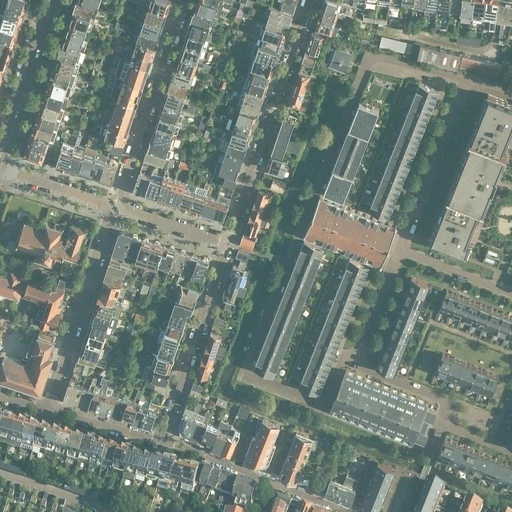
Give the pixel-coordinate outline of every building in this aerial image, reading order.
[(0,0),(2,1),(6,2),(24,8),(25,4),(27,3),(27,0),(0,0)] [(74,9),(73,11),(95,18),(99,7),(94,5),(78,0),(76,0),(75,4),(74,5),(73,8),(74,9)] [(130,0),(144,5),(148,6),(167,12),(169,7),(170,6),(172,0),(171,0),(150,0),(147,0),(130,0)] [(197,2),(195,7),(196,8),(213,14),(214,14),(215,15),(218,16),(219,16),(222,6),(203,0),(198,0),(198,2),(197,2)] [(281,0),(279,9),(280,10),(292,14),(297,0),(281,0)] [(335,0),(324,0),(323,5),(339,11),(346,14),(351,15),(352,11),(350,10),(351,6),(346,4),(342,3),(342,0),(338,0),(338,1),(337,1),(335,0)] [(413,0),(413,7),(425,9),(426,5),(426,0),(413,0)] [(426,0),(426,5),(425,9),(424,18),(428,18),(429,9),(437,10),(437,8),(437,6),(438,0),(426,0)] [(438,0),(437,6),(437,8),(449,9),(450,0),(438,0)] [(450,0),(449,9),(460,11),(460,12),(461,12),(462,0),(450,0)] [(462,0),(461,12),(473,13),(474,0),(462,0)] [(474,0),(473,13),(477,14),(477,19),(484,20),(484,15),(486,0),(474,0)] [(486,0),(484,15),(484,20),(491,21),(490,29),(494,30),(496,17),(497,0),(486,0)] [(502,19),(511,20),(511,0),(497,0),(496,18),(502,19)] [(0,7),(0,12),(2,13),(20,20),(21,15),(23,14),(24,11),(23,9),(24,8),(6,2),(2,1),(0,7)] [(120,10),(125,12),(132,14),(134,9),(122,5),(120,10)] [(140,16),(144,18),(163,24),(165,19),(167,18),(167,15),(167,14),(167,12),(148,6),(144,5),(140,16)] [(318,11),(316,16),(335,22),(337,16),(344,18),(346,14),(339,11),(323,5),(322,5),(321,10),(318,11)] [(269,6),(266,13),(290,21),(292,14),(280,10),(272,7),(269,6)] [(194,12),(191,20),(209,26),(211,20),(213,21),(216,22),(218,16),(215,15),(214,14),(213,14),(196,8),(195,12),(194,12)] [(235,21),(239,23),(241,16),(243,11),(239,9),(235,21)] [(70,20),(69,22),(91,29),(95,18),(73,11),(72,15),(70,16),(69,19),(70,20)] [(0,25),(16,31),(18,26),(19,25),(20,23),(19,21),(20,20),(2,13),(0,12),(0,25)] [(266,24),(268,25),(287,31),(290,21),(266,13),(265,17),(268,18),(266,24)] [(143,23),(140,30),(159,36),(160,35),(162,31),(162,30),(163,24),(144,18),(140,16),(138,20),(143,23)] [(316,23),(315,28),(313,32),(324,35),(330,37),(332,33),(333,34),(335,29),(333,28),(335,22),(316,16),(315,21),(316,23)] [(189,28),(188,32),(205,38),(210,39),(212,33),(214,27),(209,26),(191,20),(188,27),(189,28)] [(66,32),(66,33),(83,39),(87,40),(91,29),(69,22),(68,27),(66,27),(65,30),(66,32)] [(115,26),(115,27),(125,30),(127,25),(122,24),(117,22),(116,25),(115,26)] [(261,34),(266,35),(283,41),(287,31),(268,25),(266,24),(263,23),(261,28),(260,33),(261,34)] [(16,31),(0,25),(0,38),(12,42),(14,38),(15,37),(16,34),(16,32),(16,31)] [(135,40),(137,41),(156,48),(158,42),(158,41),(159,36),(140,30),(137,28),(135,33),(139,34),(139,35),(137,35),(135,40)] [(471,29),(470,37),(481,38),(482,30),(471,29)] [(186,37),(184,43),(202,49),(205,51),(206,51),(210,39),(205,38),(188,32),(187,33),(186,34),(185,36),(186,37)] [(323,36),(312,32),(306,49),(317,53),(323,36)] [(62,43),(62,44),(79,50),(84,51),(87,40),(83,39),(66,33),(64,38),(62,38),(61,41),(62,43)] [(260,45),(262,45),(280,51),(283,41),(266,35),(261,34),(260,33),(256,43),(260,45)] [(481,38),(470,37),(463,36),(458,35),(457,35),(456,43),(480,46),(481,40),(481,38)] [(233,42),(231,46),(239,49),(242,39),(235,36),(233,42)] [(350,36),(349,41),(370,46),(371,41),(350,36)] [(382,36),(379,49),(418,58),(421,44),(413,41),(413,43),(382,36)] [(12,42),(0,38),(0,51),(8,54),(10,49),(11,48),(12,46),(12,44),(12,42)] [(156,48),(137,41),(134,49),(128,47),(124,50),(121,57),(127,59),(149,67),(156,48)] [(180,55),(198,61),(202,62),(205,51),(202,49),(184,43),(183,45),(182,46),(181,48),(182,49),(180,55)] [(256,54),(259,55),(275,61),(276,61),(280,51),(262,45),(260,45),(256,43),(255,47),(257,48),(256,54)] [(327,43),(320,62),(326,64),(327,63),(330,64),(329,65),(345,71),(348,64),(351,66),(353,62),(350,60),(352,53),(336,47),(336,48),(333,47),(333,46),(327,43)] [(421,43),(421,44),(418,58),(457,68),(461,53),(421,43)] [(58,50),(58,52),(59,54),(58,55),(80,63),(80,62),(81,62),(85,52),(84,51),(79,50),(62,44),(60,49),(58,50)] [(109,46),(106,53),(114,55),(116,48),(109,46)] [(306,49),(299,68),(300,68),(311,72),(317,53),(306,49)] [(0,64),(4,66),(6,62),(7,61),(8,58),(8,56),(8,54),(0,51),(0,64)] [(252,66),(254,67),(271,73),(273,67),(275,66),(276,64),(275,62),(275,61),(259,55),(256,54),(254,54),(250,65),(252,66)] [(499,76),(502,64),(463,54),(460,66),(499,76)] [(55,65),(55,66),(60,67),(72,72),(76,73),(80,63),(58,55),(56,60),(55,61),(54,64),(55,65)] [(177,66),(176,67),(194,73),(198,61),(180,55),(179,61),(177,61),(176,64),(177,66)] [(146,76),(149,67),(127,59),(126,64),(129,65),(127,70),(146,76)] [(100,69),(103,63),(100,62),(99,61),(98,61),(97,61),(96,61),(95,62),(94,63),(93,63),(93,64),(92,65),(92,66),(97,68),(100,69)] [(51,77),(50,78),(75,87),(77,78),(84,81),(86,76),(76,73),(72,72),(60,67),(55,66),(53,72),(51,72),(50,75),(51,77)] [(252,66),(248,76),(268,83),(269,79),(271,78),(271,76),(271,74),(271,73),(254,67),(252,66)] [(172,79),(189,84),(190,85),(194,73),(176,67),(175,73),(173,73),(172,76),(173,78),(173,79),(172,79)] [(300,68),(294,85),(305,89),(311,72),(300,68)] [(143,85),(146,76),(127,70),(124,79),(143,85)] [(248,76),(246,76),(243,86),(264,94),(266,89),(267,88),(268,86),(267,84),(268,83),(248,76)] [(47,89),(46,90),(52,92),(64,96),(68,97),(71,89),(80,93),(82,89),(75,87),(50,78),(49,84),(47,85),(46,87),(47,89)] [(124,79),(121,89),(139,95),(143,85),(124,79)] [(168,90),(168,91),(185,96),(189,84),(172,79),(170,84),(169,85),(168,88),(168,90)] [(439,91),(419,83),(369,209),(372,210),(382,215),(389,218),(439,91)] [(286,109),(296,112),(297,113),(305,89),(294,85),(288,102),(286,109)] [(264,94),(243,86),(240,97),(261,104),(262,100),(264,99),(265,96),(264,95),(264,94)] [(139,95),(121,89),(118,98),(136,104),(139,95)] [(43,100),(43,101),(64,108),(68,97),(64,96),(52,92),(46,90),(45,95),(43,95),(42,98),(43,100)] [(166,98),(164,102),(181,108),(185,96),(168,91),(168,92),(166,93),(165,95),(166,98)] [(488,199),(502,165),(499,163),(503,153),(506,155),(507,154),(503,152),(504,149),(504,148),(501,147),(504,141),(507,142),(511,128),(511,104),(487,94),(482,107),(478,118),(481,119),(477,129),(474,128),(470,139),(469,139),(469,140),(460,163),(456,173),(447,195),(446,196),(447,196),(443,207),(445,208),(441,218),(439,217),(438,218),(434,228),(429,241),(466,255),(466,254),(463,253),(467,243),(470,244),(471,243),(467,242),(476,220),(476,219),(473,218),(476,212),(479,213),(480,210),(484,211),(484,210),(481,208),(485,198),(488,200),(488,199)] [(241,106),(240,109),(257,115),(258,110),(260,109),(261,107),(260,105),(261,104),(240,97),(237,104),(241,106)] [(118,98),(115,108),(133,114),(136,104),(118,98)] [(39,111),(39,112),(61,119),(64,108),(43,101),(41,106),(39,106),(39,109),(39,111)] [(339,197),(340,198),(344,199),(353,176),(379,109),(359,101),(324,191),(331,194),(339,197)] [(163,102),(159,114),(181,121),(184,114),(180,113),(182,109),(181,108),(164,102),(163,102)] [(189,105),(187,110),(196,113),(197,108),(189,105)] [(257,116),(257,115),(240,109),(236,107),(234,114),(232,118),(237,119),(253,125),(255,120),(257,120),(257,117),(257,116)] [(130,123),(133,114),(115,108),(113,111),(105,108),(102,114),(103,114),(112,117),(130,123)] [(36,122),(35,123),(57,130),(61,119),(39,112),(38,116),(36,117),(35,120),(36,122)] [(284,116),(279,130),(290,134),(297,113),(296,112),(295,115),(290,114),(288,117),(284,116)] [(126,133),(130,123),(112,117),(103,114),(102,114),(98,113),(97,116),(102,117),(100,124),(103,125),(108,126),(126,133)] [(159,114),(155,126),(177,133),(180,125),(181,126),(183,122),(181,121),(159,114)] [(229,128),(233,130),(250,135),(252,134),(253,132),(252,130),(253,125),(237,119),(233,118),(229,128)] [(32,133),(53,141),(57,130),(35,123),(34,127),(32,128),(31,131),(32,133)] [(127,133),(126,133),(108,126),(103,125),(100,134),(105,136),(124,143),(127,133)] [(155,126),(151,138),(170,144),(173,145),(176,138),(186,141),(187,137),(177,133),(155,126)] [(226,139),(230,140),(246,146),(246,145),(248,145),(249,142),(248,141),(250,135),(233,130),(229,128),(226,139)] [(279,130),(271,152),(283,156),(290,134),(279,130)] [(28,143),(28,144),(50,152),(53,141),(32,133),(30,138),(29,139),(28,142),(28,143)] [(151,138),(147,150),(166,156),(170,157),(172,150),(180,152),(181,148),(173,145),(170,144),(151,138)] [(73,150),(67,167),(72,169),(73,171),(75,172),(77,171),(78,171),(84,152),(77,149),(80,140),(76,139),(74,146),(73,150)] [(222,149),(226,151),(243,156),(245,155),(245,153),(245,151),(246,146),(230,140),(226,139),(222,149)] [(124,145),(112,141),(109,150),(121,154),(124,145)] [(63,143),(60,152),(59,155),(58,158),(56,163),(61,165),(62,167),(64,168),(66,167),(67,167),(73,150),(74,146),(63,143)] [(84,152),(78,171),(83,173),(83,174),(86,175),(88,175),(89,175),(95,156),(89,153),(92,144),(87,143),(84,152)] [(50,152),(28,144),(27,149),(25,150),(24,152),(25,154),(24,155),(42,162),(46,163),(50,152)] [(167,165),(170,157),(147,150),(145,158),(149,159),(167,165)] [(222,161),(223,161),(239,167),(239,166),(241,165),(242,163),(241,161),(243,156),(226,151),(225,154),(220,153),(218,160),(222,161)] [(95,156),(89,175),(93,176),(94,178),(97,179),(99,178),(100,179),(106,159),(107,155),(97,152),(95,156)] [(283,156),(271,152),(266,166),(271,168),(270,172),(277,174),(283,156)] [(106,159),(100,179),(104,180),(105,182),(108,183),(110,182),(111,182),(117,163),(118,160),(111,158),(111,156),(108,155),(106,159)] [(170,157),(167,165),(172,167),(175,159),(170,157)] [(215,171),(219,172),(236,178),(239,167),(223,161),(222,161),(218,160),(215,171)] [(192,165),(180,161),(179,166),(190,170),(190,169),(192,165)] [(145,173),(140,171),(134,190),(139,192),(140,194),(143,194),(144,193),(145,194),(151,176),(144,174),(145,173)] [(151,176),(145,194),(150,195),(151,197),(154,198),(155,197),(156,197),(162,180),(156,178),(157,173),(153,171),(151,177),(151,176)] [(162,180),(156,197),(161,199),(162,201),(165,202),(166,201),(167,201),(175,179),(163,175),(162,180)] [(225,176),(223,183),(222,186),(229,188),(226,196),(231,197),(234,186),(236,180),(225,176)] [(271,188),(282,192),(285,182),(274,178),(271,188)] [(175,179),(167,201),(172,203),(173,205),(176,205),(177,204),(178,205),(186,183),(175,179)] [(196,186),(189,209),(194,210),(195,212),(197,213),(199,212),(200,212),(205,195),(209,184),(209,183),(204,182),(202,188),(196,186)] [(186,183),(178,205),(183,207),(184,208),(187,209),(188,208),(189,209),(196,186),(186,183)] [(205,195),(200,212),(205,214),(206,216),(209,217),(210,216),(211,216),(217,199),(210,197),(214,186),(209,184),(205,195)] [(259,189),(253,207),(252,210),(263,214),(271,193),(259,189)] [(357,262),(362,264),(363,261),(364,259),(380,265),(381,266),(382,264),(396,228),(397,228),(398,226),(396,225),(381,219),(382,216),(382,215),(372,210),(371,212),(370,215),(337,202),(338,199),(339,197),(331,194),(330,196),(329,199),(321,196),(322,196),(320,195),(304,235),(306,236),(359,257),(358,259),(357,262)] [(217,199),(211,216),(217,218),(217,220),(220,221),(221,220),(223,220),(229,203),(217,199)] [(251,212),(245,230),(257,234),(260,224),(269,227),(272,217),(263,214),(252,210),(251,212)] [(25,220),(17,245),(37,252),(35,257),(51,263),(54,255),(56,256),(57,253),(62,255),(77,260),(81,248),(79,248),(85,230),(70,225),(69,229),(64,227),(64,228),(47,222),(45,227),(25,220)] [(120,232),(113,254),(114,253),(124,257),(126,252),(132,234),(123,231),(120,232)] [(132,234),(126,252),(137,256),(143,237),(139,236),(138,234),(135,233),(133,234),(132,234)] [(137,256),(135,260),(146,264),(154,241),(150,240),(149,238),(146,237),(144,238),(143,237),(137,256)] [(254,241),(242,237),(240,245),(251,249),(254,241)] [(154,241),(146,264),(158,268),(159,263),(165,245),(161,243),(160,242),(157,241),(155,242),(154,241)] [(304,241),(259,356),(254,367),(274,375),(324,249),(304,241)] [(165,245),(159,263),(170,267),(176,248),(176,249),(175,249),(174,247),(172,246),(171,247),(169,247),(169,246),(165,245)] [(176,248),(170,267),(182,271),(188,252),(187,252),(186,250),(183,249),(181,250),(176,248)] [(249,254),(238,250),(236,257),(241,259),(238,266),(233,265),(230,274),(233,274),(230,282),(244,286),(246,280),(247,277),(242,275),(249,254)] [(188,252),(182,271),(192,274),(198,256),(197,254),(194,253),(192,254),(191,254),(188,252)] [(198,256),(192,274),(204,278),(204,277),(205,277),(208,269),(207,269),(210,261),(209,260),(209,259),(208,258),(207,257),(206,258),(198,256)] [(41,261),(36,259),(32,261),(29,271),(34,273),(37,271),(41,261)] [(362,264),(357,262),(350,259),(299,385),(320,393),(370,267),(363,264),(362,264)] [(108,269),(127,276),(129,277),(130,273),(132,269),(127,267),(121,265),(110,261),(108,269)] [(0,293),(20,300),(21,295),(23,291),(22,290),(25,284),(21,283),(24,273),(10,268),(8,274),(0,271),(2,265),(0,264),(0,293)] [(108,269),(104,278),(122,284),(124,285),(127,276),(108,269)] [(38,305),(36,305),(31,321),(39,324),(39,325),(49,328),(50,323),(56,325),(62,307),(59,306),(65,290),(63,289),(58,287),(30,277),(28,282),(26,281),(25,285),(25,284),(22,290),(23,291),(21,295),(46,303),(38,305)] [(411,277),(407,289),(425,296),(430,284),(411,277)] [(101,289),(118,295),(119,295),(133,300),(134,299),(136,294),(137,291),(122,285),(122,284),(104,278),(101,289)] [(152,284),(163,288),(164,283),(153,280),(152,284)] [(190,281),(188,287),(199,291),(201,284),(190,281)] [(244,286),(230,282),(228,289),(225,288),(222,297),(227,299),(225,304),(221,303),(218,310),(223,311),(224,307),(233,310),(235,304),(233,303),(236,294),(243,296),(247,287),(244,286)] [(181,285),(176,300),(195,306),(200,291),(199,291),(188,287),(182,285),(182,284),(181,285)] [(101,289),(98,299),(127,309),(129,305),(122,303),(122,302),(116,300),(118,295),(101,289)] [(407,289),(402,300),(421,307),(425,296),(407,289)] [(457,295),(446,291),(438,309),(450,314),(457,295)] [(468,300),(457,295),(450,314),(461,318),(468,300)] [(98,299),(95,309),(111,315),(113,309),(122,312),(124,308),(98,299)] [(176,300),(173,310),(188,315),(189,312),(192,313),(195,306),(176,300)] [(402,300),(398,311),(416,318),(421,307),(402,300)] [(480,304),(468,300),(461,318),(472,323),(480,304)] [(142,312),(148,314),(151,303),(146,301),(142,312)] [(491,309),(480,304),(472,323),(483,327),(491,309)] [(91,320),(92,320),(108,326),(111,315),(95,309),(91,320)] [(502,313),(491,309),(483,327),(494,332),(502,313)] [(173,310),(169,321),(185,326),(188,315),(173,310)] [(398,311),(393,322),(412,329),(416,318),(398,311)] [(511,320),(511,317),(502,313),(494,332),(506,336),(511,320)] [(227,321),(215,317),(213,323),(225,327),(227,321)] [(0,377),(41,391),(53,355),(49,354),(53,339),(39,334),(37,338),(36,337),(32,336),(27,352),(30,353),(28,358),(23,357),(22,359),(5,354),(6,351),(0,348),(0,346),(1,342),(0,339),(0,326),(2,322),(0,318),(0,377)] [(90,325),(88,331),(105,336),(119,341),(120,337),(106,332),(109,326),(108,326),(92,320),(91,321),(90,322),(89,324),(90,325)] [(169,321),(166,332),(181,336),(185,326),(169,321)] [(135,334),(137,329),(138,324),(133,322),(130,333),(135,334)] [(393,322),(389,333),(408,341),(412,329),(393,322)] [(86,336),(84,342),(101,347),(105,336),(88,331),(88,332),(87,333),(86,335),(86,336)] [(166,332),(162,342),(178,347),(181,336),(166,332)] [(210,332),(204,350),(203,353),(215,357),(222,336),(210,332)] [(389,333),(384,344),(403,352),(408,341),(389,333)] [(83,346),(81,352),(98,358),(101,347),(84,342),(83,343),(82,345),(83,346)] [(156,352),(156,353),(174,358),(178,347),(162,342),(158,353),(156,352)] [(384,344),(380,355),(399,363),(403,352),(384,344)] [(79,359),(78,359),(91,363),(95,364),(96,364),(105,367),(107,361),(98,358),(81,352),(79,359)] [(149,363),(152,364),(170,370),(172,364),(173,363),(175,360),(174,358),(156,353),(153,352),(149,363)] [(196,373),(197,374),(208,377),(215,357),(203,353),(202,355),(196,373)] [(442,354),(434,372),(446,377),(453,358),(442,354)] [(375,367),(394,375),(399,363),(380,355),(375,367)] [(78,358),(76,365),(89,369),(91,363),(78,359),(78,358)] [(465,363),(453,358),(446,377),(457,381),(465,363)] [(476,367),(465,363),(457,381),(468,386),(476,367)] [(76,365),(74,370),(87,374),(89,369),(76,365)] [(149,378),(167,384),(167,382),(168,382),(169,380),(169,377),(171,372),(153,366),(149,378)] [(487,371),(476,367),(468,386),(479,390),(487,371)] [(74,370),(72,376),(85,380),(87,374),(74,370)] [(346,370),(330,410),(412,442),(414,438),(424,441),(428,432),(424,431),(429,418),(433,419),(436,411),(426,407),(428,402),(346,370)] [(499,376),(487,371),(479,390),(491,395),(499,376)] [(83,386),(77,404),(78,405),(78,406),(83,407),(84,406),(84,407),(85,406),(88,407),(89,404),(94,389),(97,379),(93,377),(91,383),(90,388),(83,386)] [(89,404),(88,407),(87,407),(89,408),(89,409),(94,411),(94,409),(99,411),(109,381),(104,379),(102,387),(95,385),(94,389),(89,404)] [(83,386),(70,382),(64,400),(66,400),(66,402),(71,403),(72,402),(76,404),(77,404),(83,386)] [(194,383),(192,389),(203,393),(205,387),(194,383)] [(108,385),(99,411),(100,411),(100,412),(105,414),(106,413),(111,414),(117,395),(119,388),(108,385)] [(156,385),(155,387),(154,390),(165,394),(167,388),(156,385)] [(128,399),(122,416),(121,417),(123,417),(123,419),(128,420),(129,419),(133,419),(143,389),(139,388),(136,396),(135,396),(134,400),(128,399)] [(192,389),(190,396),(200,400),(203,393),(192,389)] [(117,395),(111,414),(112,416),(116,417),(117,416),(118,416),(118,415),(122,416),(128,399),(129,394),(125,393),(124,397),(117,395)] [(228,401),(218,397),(216,403),(226,407),(228,401)] [(133,419),(132,422),(142,424),(150,401),(140,398),(133,419)] [(150,401),(142,424),(151,427),(154,425),(155,425),(160,410),(160,409),(161,405),(150,401)] [(249,409),(241,406),(237,415),(246,418),(249,409)] [(184,414),(183,413),(180,423),(180,428),(181,431),(184,435),(186,434),(188,435),(188,437),(189,437),(195,419),(198,411),(194,409),(191,417),(184,414)] [(195,419),(189,437),(192,438),(193,437),(196,438),(197,438),(201,440),(207,424),(207,423),(209,419),(211,412),(207,410),(202,421),(195,419)] [(7,417),(6,416),(0,438),(0,439),(7,441),(4,451),(9,452),(11,443),(13,438),(18,420),(12,418),(12,416),(8,415),(7,417)] [(263,419),(259,428),(276,435),(280,425),(262,418),(262,419),(263,419)] [(18,420),(13,438),(11,443),(18,444),(15,455),(19,457),(23,446),(24,441),(29,423),(24,421),(23,420),(20,419),(19,420),(18,420)] [(207,424),(201,440),(206,441),(205,442),(206,444),(211,446),(212,445),(219,428),(218,427),(212,425),(214,421),(209,419),(207,423),(207,424)] [(212,445),(211,446),(211,448),(220,452),(228,433),(229,433),(231,428),(232,424),(221,419),(218,427),(219,428),(212,445)] [(29,423),(24,441),(23,446),(30,448),(31,443),(35,445),(41,426),(35,425),(35,423),(32,422),(30,423),(29,423)] [(41,426),(35,445),(34,449),(45,452),(47,448),(52,429),(46,428),(47,426),(42,425),(42,426),(41,426)] [(52,429),(47,448),(45,452),(57,455),(58,451),(64,433),(58,431),(58,429),(54,428),(53,430),(52,429)] [(228,433),(220,452),(230,456),(232,451),(233,450),(234,447),(235,443),(238,437),(240,431),(231,428),(229,433),(228,433)] [(259,428),(256,437),(273,443),(276,435),(259,428)] [(64,433),(58,451),(57,455),(67,458),(68,454),(73,439),(74,439),(75,436),(69,434),(69,433),(66,432),(65,433),(64,433)] [(297,432),(293,442),(310,448),(314,439),(297,432)] [(73,439),(68,454),(67,458),(79,462),(80,457),(84,444),(85,444),(86,439),(80,437),(79,436),(76,435),(75,436),(74,439),(73,439)] [(256,437),(253,445),(269,452),(273,443),(256,437)] [(84,444),(80,457),(79,462),(90,465),(91,460),(92,461),(98,442),(92,440),(92,439),(87,438),(87,439),(86,439),(85,444),(84,444)] [(437,457),(448,462),(456,443),(444,439),(437,457)] [(98,442),(92,461),(91,460),(90,465),(96,467),(97,466),(101,467),(102,464),(104,464),(109,445),(103,444),(104,442),(99,441),(98,442)] [(293,442),(290,450),(307,457),(310,448),(293,442)] [(467,448),(456,443),(448,462),(460,467),(467,448)] [(109,445),(104,464),(102,464),(101,467),(108,469),(102,491),(107,492),(113,471),(114,467),(115,467),(120,448),(114,447),(115,445),(110,444),(110,446),(109,445)] [(253,445),(249,454),(266,460),(269,452),(253,445)] [(120,448),(115,467),(114,467),(113,471),(120,473),(122,469),(126,470),(131,452),(126,450),(126,449),(121,447),(121,449),(120,448)] [(478,452),(467,448),(460,467),(470,471),(471,471),(478,452)] [(290,450),(286,458),(303,465),(307,457),(290,450)] [(131,452),(126,470),(125,474),(131,476),(129,486),(133,487),(136,477),(137,473),(143,455),(137,453),(137,452),(134,451),(132,452),(131,452)] [(358,452),(356,451),(352,460),(364,464),(367,456),(358,452)] [(489,457),(478,452),(471,471),(472,471),(481,475),(482,475),(489,457)] [(143,455),(137,473),(136,477),(147,480),(148,478),(148,477),(149,475),(152,462),(153,462),(153,458),(149,456),(148,455),(145,454),(144,455),(143,455)] [(249,454),(246,462),(263,469),(266,460),(249,454)] [(152,462),(149,475),(148,477),(148,478),(160,482),(161,479),(166,461),(160,460),(159,458),(157,457),(155,458),(153,458),(153,462),(152,462)] [(500,461),(489,457),(482,475),(483,476),(492,479),(493,480),(500,461)] [(286,458),(283,467),(300,474),(303,465),(286,458)] [(166,461),(161,479),(160,482),(163,482),(163,484),(170,486),(171,481),(176,464),(175,462),(172,461),(170,463),(166,461)] [(494,480),(504,484),(511,466),(500,461),(493,480),(494,480)] [(378,462),(375,469),(393,476),(396,469),(378,462)] [(176,464),(171,481),(170,486),(177,489),(178,484),(183,486),(188,468),(183,466),(182,465),(179,464),(178,465),(176,464)] [(188,468),(183,486),(182,490),(193,493),(199,471),(194,469),(193,468),(190,467),(189,468),(188,468)] [(283,467),(280,475),(297,482),(300,474),(283,467)] [(205,469),(199,485),(199,486),(202,487),(198,499),(202,501),(207,489),(214,472),(205,469)] [(375,469),(372,477),(389,484),(393,476),(375,469)] [(37,480),(39,474),(28,471),(26,477),(37,480)] [(214,472),(207,489),(202,501),(206,502),(211,490),(217,492),(222,475),(214,472)] [(325,493),(337,498),(343,483),(331,478),(330,480),(328,479),(331,473),(326,472),(319,490),(325,493)] [(222,475),(217,492),(221,494),(217,509),(220,510),(225,495),(230,478),(222,475)] [(343,483),(337,498),(350,503),(359,480),(346,475),(343,483)] [(372,477),(369,484),(386,492),(389,484),(372,477)] [(230,478),(225,495),(220,510),(224,511),(229,497),(233,499),(238,481),(230,478)] [(233,499),(232,501),(237,503),(235,509),(240,510),(242,504),(248,485),(238,481),(233,499)] [(427,481),(424,489),(442,496),(445,488),(427,481)] [(369,484),(366,492),(383,499),(386,492),(369,484)] [(248,485),(242,504),(240,510),(245,511),(247,506),(251,507),(258,488),(248,485)] [(71,488),(70,491),(81,495),(83,491),(71,486),(71,488)] [(424,489),(421,497),(439,504),(442,496),(424,489)] [(94,495),(83,491),(81,495),(91,499),(92,500),(94,495)] [(366,492),(363,500),(380,507),(383,499),(366,492)] [(275,497),(273,504),(288,511),(289,511),(291,506),(297,509),(295,511),(301,511),(304,507),(278,496),(275,497)] [(421,497),(418,504),(436,511),(439,504),(421,497)] [(466,499),(462,509),(469,511),(481,511),(484,506),(466,499)] [(363,500),(359,507),(371,511),(378,511),(380,507),(363,500)] [(126,511),(129,504),(118,501),(116,508),(126,511)]
